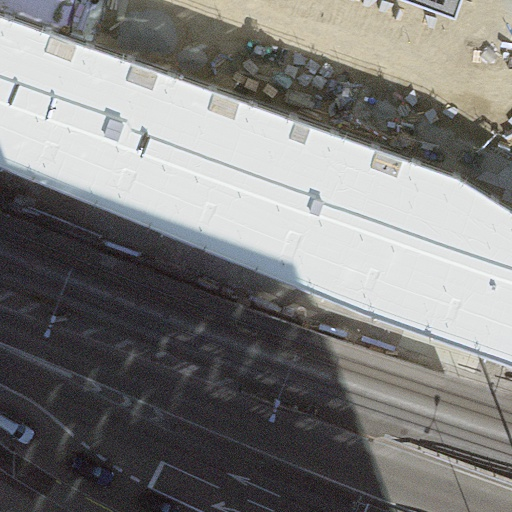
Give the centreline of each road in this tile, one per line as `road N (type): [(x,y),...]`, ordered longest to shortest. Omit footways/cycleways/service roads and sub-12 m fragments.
road 1 (primary): [(498,511),(353,464),(0,322)]
road 2 (tertiary): [(308,511),(165,457),(0,361)]
road 3 (tertiary): [(0,407),(37,426),(105,498),(135,511)]
